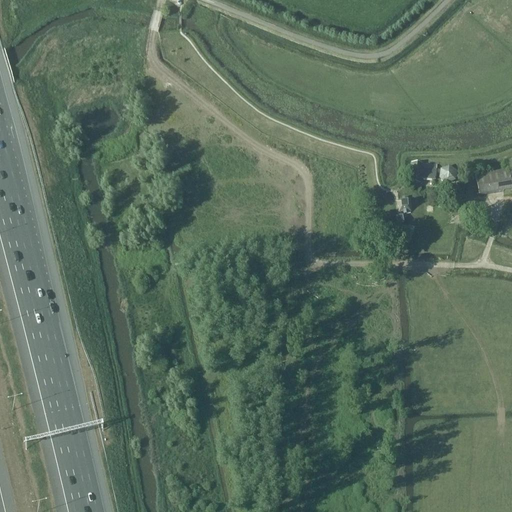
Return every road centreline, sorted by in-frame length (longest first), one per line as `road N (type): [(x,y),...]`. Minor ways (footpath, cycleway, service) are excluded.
road 1 (track): [(162,0),(151,43),(160,69),(308,180),(309,261),(483,265),(500,201)]
road 2 (motorway): [(85,511),(0,173)]
